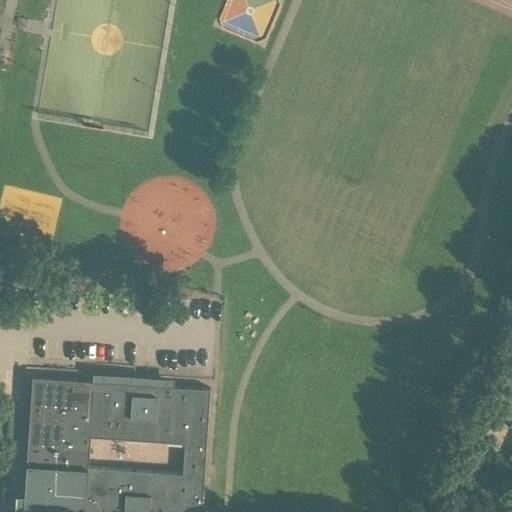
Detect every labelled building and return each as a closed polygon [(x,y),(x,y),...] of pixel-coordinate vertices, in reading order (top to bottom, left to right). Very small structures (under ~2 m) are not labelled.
[(92,418),(90,436),(134,439),(136,407),(132,407),(134,383),(32,377),(30,414),(92,418)] [(185,442),(183,474),(196,475),(195,485),(204,486),(210,389),(134,383),(132,407),(136,407),(134,439),(185,442)] [(500,391),(505,394),(509,386),(504,383),(500,391)] [(30,414),(23,511),(85,511),(88,467),(90,436),(92,418),(30,414)] [(183,474),(88,467),(85,511),(201,511),(204,486),(195,485),(196,475),(183,474)]
